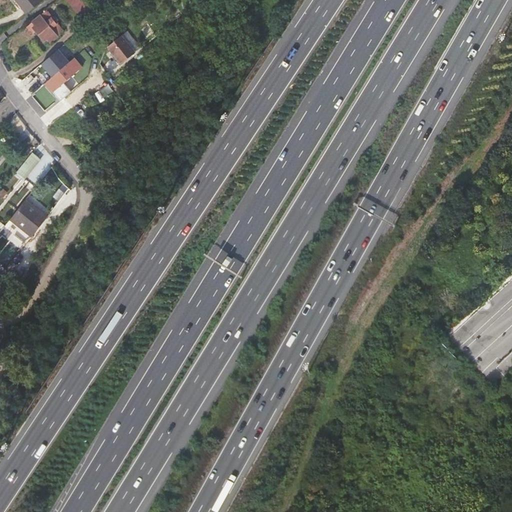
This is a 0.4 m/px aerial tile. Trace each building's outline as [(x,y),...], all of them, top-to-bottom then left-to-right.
[(17,0),(29,14),(45,1),(43,0),(17,0)] [(64,34),(48,12),(29,27),(35,34),(36,33),(42,41),(46,38),(51,45),(64,34)] [(118,34),(106,44),(120,61),(132,50),(118,34)] [(47,80),(72,58),(63,47),(38,69),(47,80)] [(44,83),(51,91),(52,92),(80,66),(72,58),(47,80),(44,83)] [(79,102),(96,88),(86,76),(70,91),(79,102)] [(14,165),(19,170),(31,155),(25,151),(14,165)] [(19,170),(17,173),(24,178),(40,158),(33,153),(31,155),(19,170)] [(12,217),(32,234),(46,216),(26,199),(12,217)] [(2,267),(5,269),(21,248),(13,241),(4,253),(9,258),(2,267)] [(0,257),(0,264),(2,267),(9,258),(4,253),(0,257)]
